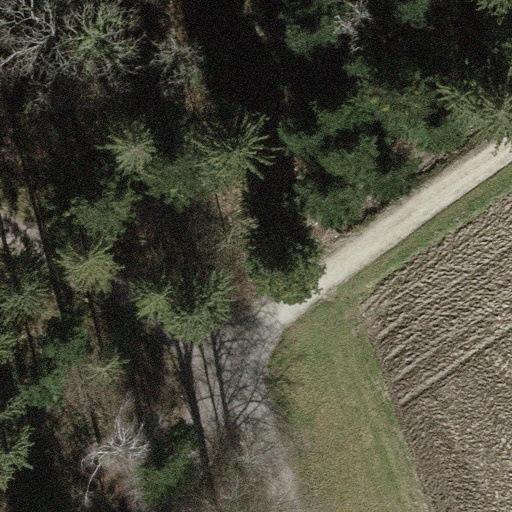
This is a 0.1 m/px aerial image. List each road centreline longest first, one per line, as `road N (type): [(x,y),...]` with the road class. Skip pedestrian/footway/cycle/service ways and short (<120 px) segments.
road 1 (track): [(511,145),(339,260),(216,364)]
road 2 (track): [(216,364),(160,311),(0,237)]
road 3 (track): [(279,511),(254,390),(216,364)]
road 4 (track): [(216,364),(203,426),(144,507)]
